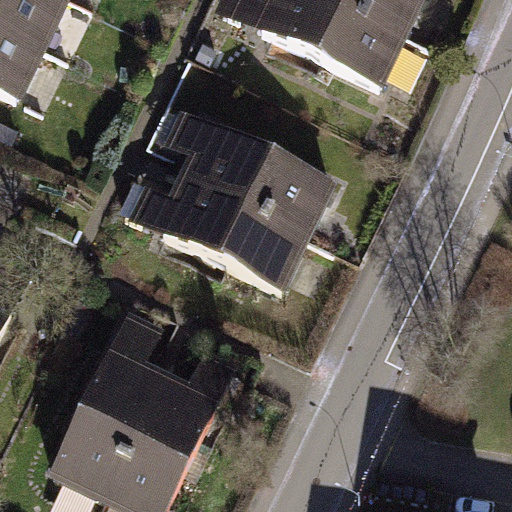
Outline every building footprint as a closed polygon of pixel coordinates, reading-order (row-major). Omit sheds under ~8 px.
[(0,0),(0,35),(41,55),(66,5),(55,0),(0,0)] [(233,0),(224,21),(263,39),(278,8),(260,0),(233,0)] [(380,95),(405,42),(316,0),(281,0),(278,8),(263,39),(380,95)] [(316,0),(405,42),(425,0),(316,0)] [(0,99),(17,107),(41,55),(0,35),(0,99)] [(200,169),(215,138),(177,119),(161,150),(200,169)] [(200,169),(190,190),(307,247),(332,195),(215,138),(200,169)] [(165,243),(177,218),(163,211),(170,197),(146,186),(126,225),(165,243)] [(282,299),(307,247),(190,190),(177,218),(165,243),(282,299)] [(0,344),(13,319),(0,312),(0,344)] [(129,327),(111,367),(141,381),(159,342),(129,327)] [(204,363),(186,402),(215,417),(234,378),(204,363)] [(55,484),(107,508),(163,391),(141,381),(111,367),(55,484)] [(186,402),(163,391),(107,508),(110,510),(114,511),(169,511),(215,417),(186,402)]
